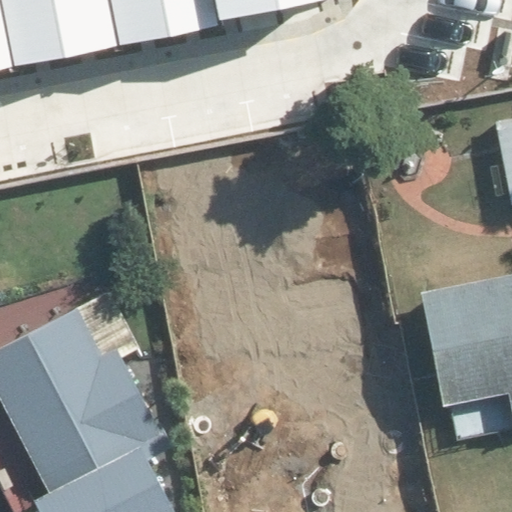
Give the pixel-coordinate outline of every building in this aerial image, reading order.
[(0,0),(0,57),(294,0),(0,0)] [(511,116),(501,119),(511,182),(511,116)] [(364,158),(294,170),(306,243),(376,231),(364,158)] [(3,195),(6,232),(73,226),(70,189),(3,195)] [(405,425),(380,271),(201,301),(229,473),(308,460),(305,441),(405,425)] [(511,272),(437,286),(457,398),(511,388),(511,272)] [(186,511),(195,508),(165,450),(184,441),(140,358),(155,350),(122,287),(0,350),(0,378),(56,487),(34,499),(40,511),(186,511)]
